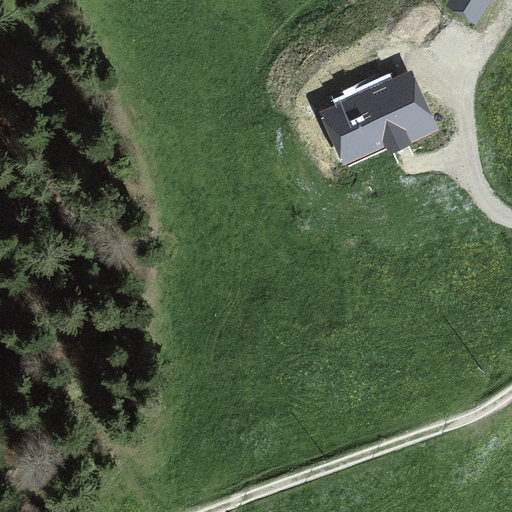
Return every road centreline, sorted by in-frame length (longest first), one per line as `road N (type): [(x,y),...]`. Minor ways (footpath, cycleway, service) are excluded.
road 1 (track): [(0,53),(22,39),(35,72),(50,291),(100,440),(147,511)]
road 2 (track): [(210,511),(472,415),(511,391)]
road 3 (track): [(509,10),(468,73),(463,124),(481,197),(511,219)]
